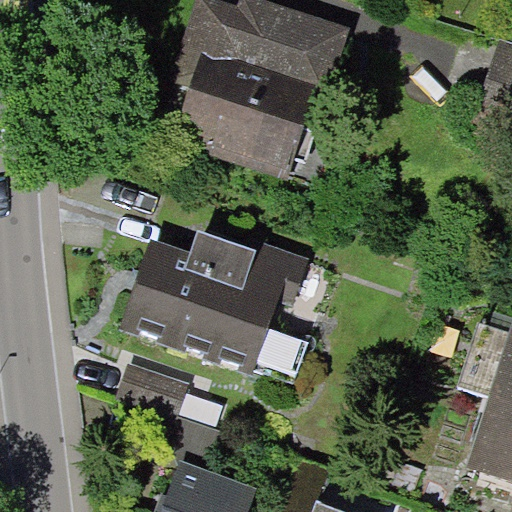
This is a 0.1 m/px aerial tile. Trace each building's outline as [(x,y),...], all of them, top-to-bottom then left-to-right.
[(168,144),(204,156),(202,163),(275,188),(282,168),(297,173),(307,143),(293,138),(303,107),(312,109),(333,46),(235,13),(230,26),(191,12),(177,55),(196,62),(168,144)] [(488,105),(511,112),(511,45),(509,44),(488,105)] [(191,249),(182,275),(141,261),(115,336),(243,381),(245,374),(288,389),(300,355),(257,340),(269,308),(282,312),(296,272),(246,254),(242,267),(191,249)] [(511,336),(488,410),(511,417),(511,336)] [(176,398),(119,378),(108,408),(166,428),(176,398)] [(511,417),(488,410),(470,470),(511,482),(511,417)] [(239,511),(241,508),(168,482),(157,511),(239,511)]
